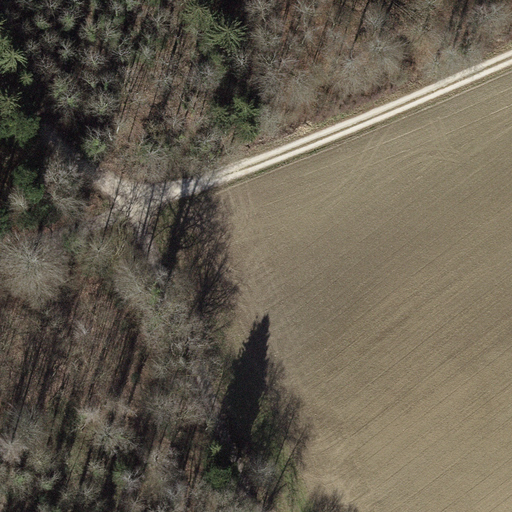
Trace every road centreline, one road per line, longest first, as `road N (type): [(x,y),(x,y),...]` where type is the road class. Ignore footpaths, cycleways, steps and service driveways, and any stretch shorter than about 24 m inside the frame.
road 1 (track): [(0,261),(511,58)]
road 2 (track): [(0,79),(133,207),(259,511)]
